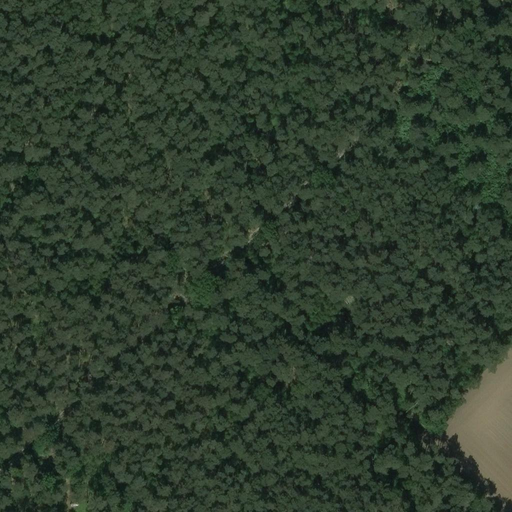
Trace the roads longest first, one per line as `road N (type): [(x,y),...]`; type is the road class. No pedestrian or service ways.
road 1 (track): [(505,0),(0,473)]
road 2 (track): [(0,204),(216,0)]
